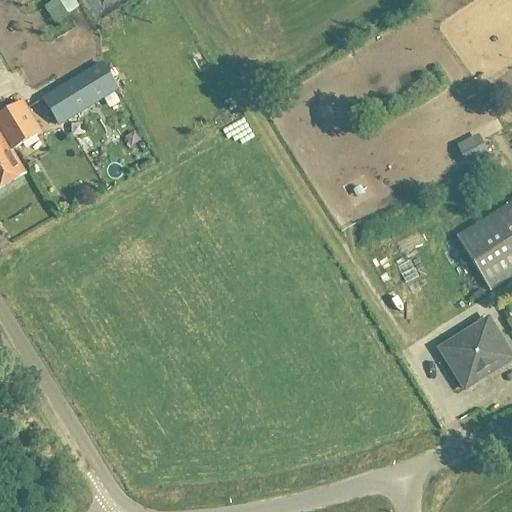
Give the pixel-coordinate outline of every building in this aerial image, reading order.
[(96,0),(102,8),(114,0),(96,0)] [(102,65),(44,101),(59,126),(117,90),(102,65)] [(0,193),(26,177),(12,154),(40,137),(22,106),(9,114),(3,103),(0,104),(0,193)] [(511,278),(511,203),(456,239),(489,293),(511,278)] [(439,351),(465,391),(511,361),(511,360),(488,321),(439,351)]
